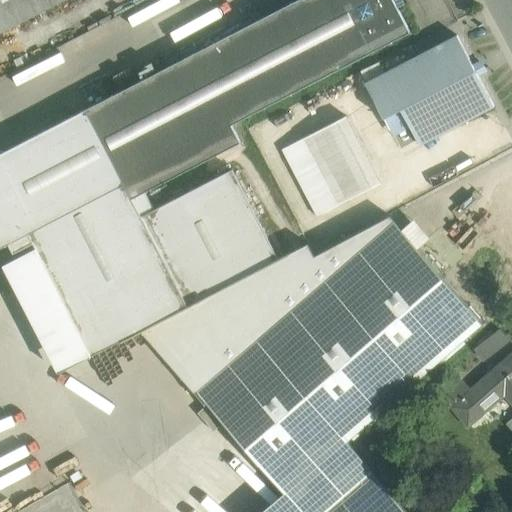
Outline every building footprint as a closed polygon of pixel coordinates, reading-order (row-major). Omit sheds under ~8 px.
[(0,0),(0,32),(62,0),(0,0)] [(296,0),(86,109),(132,198),(241,141),(231,124),(410,31),(398,7),(405,4),(403,0),(296,0)] [(457,35),(365,82),(383,118),(401,109),(419,144),(494,106),(478,75),(486,72),(480,62),(473,65),(457,35)] [(132,198),(86,109),(0,152),(0,247),(9,243),(13,252),(33,242),(91,354),(188,305),(141,215),(132,198)] [(346,116),(305,137),(339,204),(381,182),(346,116)] [(141,215),(188,305),(279,258),(232,167),(141,215)] [(207,401),(206,401),(208,403),(198,412),(214,431),(224,422),(284,491),(285,492),(347,440),(482,322),(403,231),(267,349),(207,401)] [(248,326),(187,378),(207,401),(267,349),(248,326)] [(478,348),(487,356),(508,337),(500,328),(478,348)] [(511,353),(472,389),(453,406),(452,406),(469,425),(505,394),(511,401),(511,418),(507,422),(511,427),(511,353)] [(461,377),(442,393),(453,406),(472,389),(461,377)] [(347,440),(285,492),(284,491),(260,511),(350,511),(384,484),(374,472),(347,440)] [(407,511),(384,484),(350,511),(407,511)]
